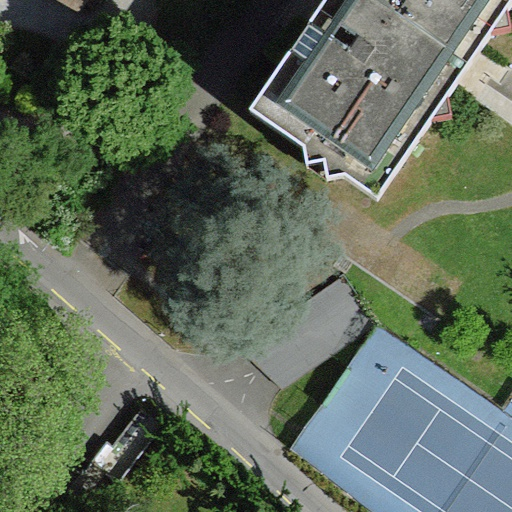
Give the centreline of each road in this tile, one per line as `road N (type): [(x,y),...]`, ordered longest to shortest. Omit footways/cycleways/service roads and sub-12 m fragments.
road 1 (residential): [(325,511),(141,349)]
road 2 (residential): [(141,349),(23,511)]
road 3 (residential): [(141,349),(0,225)]
